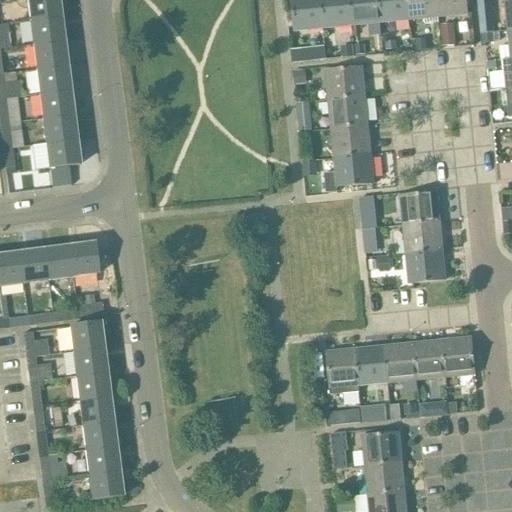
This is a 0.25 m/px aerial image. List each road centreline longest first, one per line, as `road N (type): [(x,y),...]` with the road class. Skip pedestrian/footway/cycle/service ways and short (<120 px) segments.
road 1 (residential): [(198,511),(162,485),(155,461),(122,206)]
road 2 (residential): [(122,206),(98,0)]
road 3 (residential): [(488,279),(465,81)]
road 4 (residential): [(509,511),(492,317)]
road 5 (residential): [(0,221),(122,206)]
road 6 (residential): [(492,317),(372,328)]
